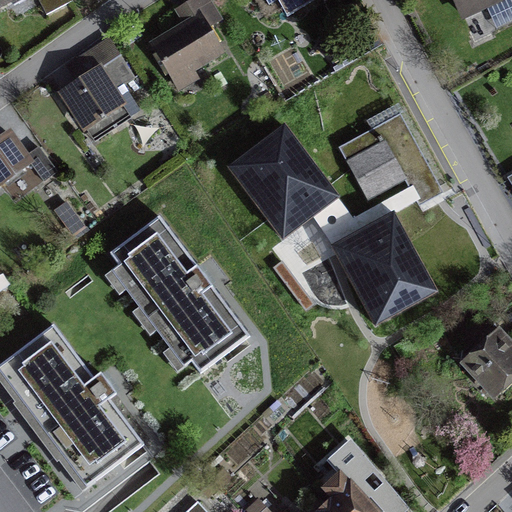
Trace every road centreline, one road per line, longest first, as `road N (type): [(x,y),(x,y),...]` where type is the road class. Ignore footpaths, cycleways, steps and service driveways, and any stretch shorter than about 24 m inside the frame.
road 1 (residential): [(511,251),(374,0)]
road 2 (residential): [(0,96),(142,0)]
